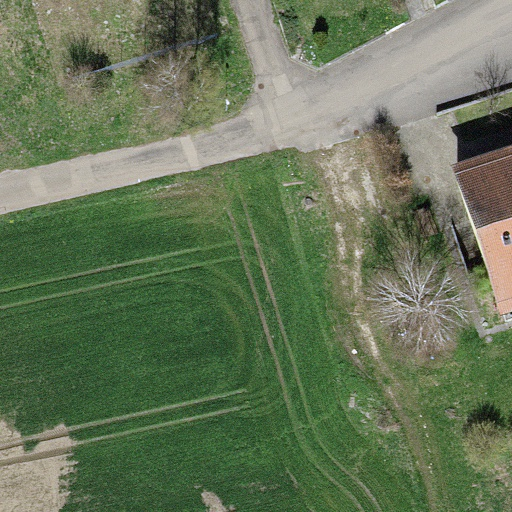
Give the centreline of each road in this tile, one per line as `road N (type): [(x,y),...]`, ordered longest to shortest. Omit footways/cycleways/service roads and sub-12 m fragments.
road 1 (unclassified): [(0,192),(293,126),(511,0)]
road 2 (track): [(293,126),(429,511)]
